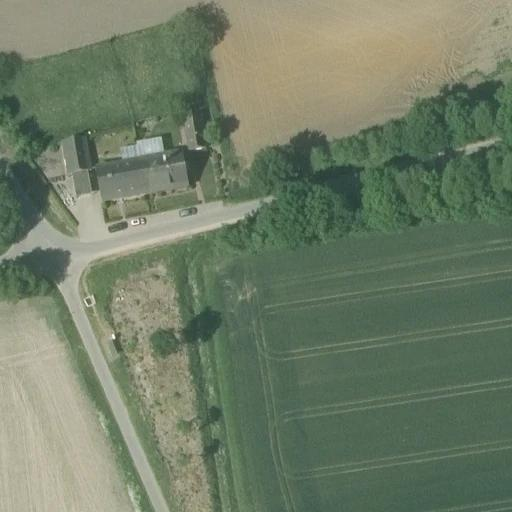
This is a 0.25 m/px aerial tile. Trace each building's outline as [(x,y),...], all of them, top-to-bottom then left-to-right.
[(201,119),(185,122),(190,154),(207,151),(201,119)] [(85,141),(65,145),(71,176),(90,172),(85,141)] [(162,143),(138,147),(140,161),(164,157),(162,143)] [(140,161),(146,196),(189,189),(183,154),(164,157),(140,161)] [(140,163),(97,170),(103,204),(146,196),(140,161),(139,161),(140,163)]
